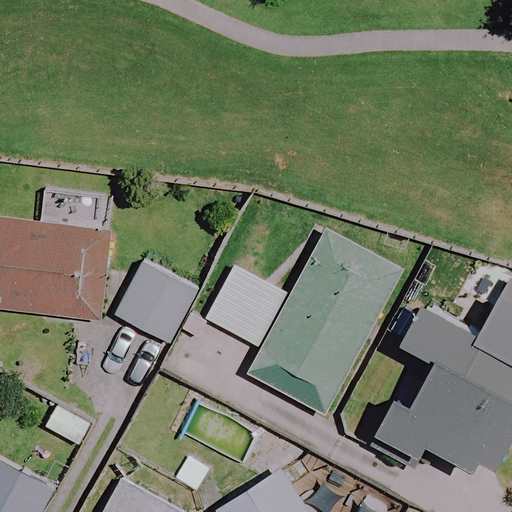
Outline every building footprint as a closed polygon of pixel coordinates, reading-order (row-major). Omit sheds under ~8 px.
[(122,223),(0,208),(0,302),(109,316),(122,223)] [(326,238),(255,368),(333,410),(413,264),(335,221),(326,238)] [(206,287),(148,258),(120,311),(159,332),(176,341),(185,324),(194,308),(206,287)] [(274,279),(240,261),(212,314),(238,328),(264,343),(293,289),(274,279)] [(511,378),(511,282),(507,292),(510,294),(494,325),(436,297),(415,336),(451,356),(456,347),(511,378)] [(408,305),(395,327),(411,336),(424,314),(408,305)] [(185,324),(203,334),(212,318),(194,308),(185,324)] [(411,389),(388,426),(434,451),(441,438),(489,463),(495,453),(511,462),(511,460),(511,378),(456,347),(451,356),(427,398),(411,389)] [(0,451),(0,511),(46,511),(61,485),(0,451)] [(192,453),(178,476),(200,488),(213,467),(192,453)] [(320,511),(288,463),(224,505),(228,511),(320,511)] [(126,475),(105,511),(192,511),(194,510),(126,475)]
